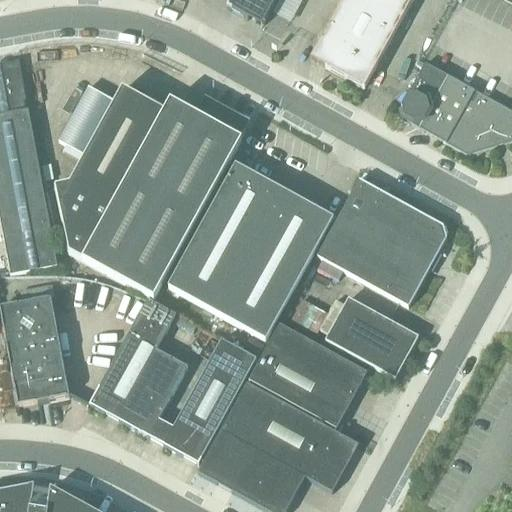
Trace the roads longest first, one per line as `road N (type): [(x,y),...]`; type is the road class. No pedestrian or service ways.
road 1 (unclassified): [(511,223),(161,36),(84,22),(0,31)]
road 2 (unclassified): [(369,511),(511,245)]
road 3 (unclassified): [(0,452),(85,462),(182,511)]
road 4 (unknown): [(511,390),(451,511)]
